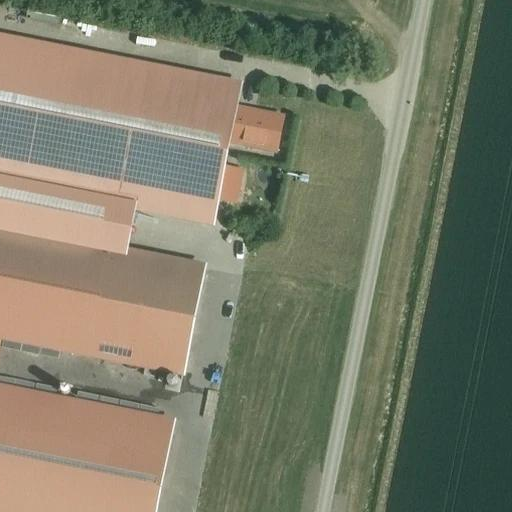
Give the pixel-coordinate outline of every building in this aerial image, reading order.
[(0,229),(114,252),(123,206),(134,208),(212,224),(228,145),(235,109),(239,88),(0,40),(0,229)] [(235,109),(228,145),(276,154),(283,118),(235,109)] [(227,162),(226,196),(246,197),(247,162),(227,162)] [(0,390),(0,337),(182,374),(203,270),(120,253),(114,252),(0,229),(0,511),(154,511),(172,425),(0,390)] [(239,289),(248,290),(250,269),(240,268),(239,289)]
